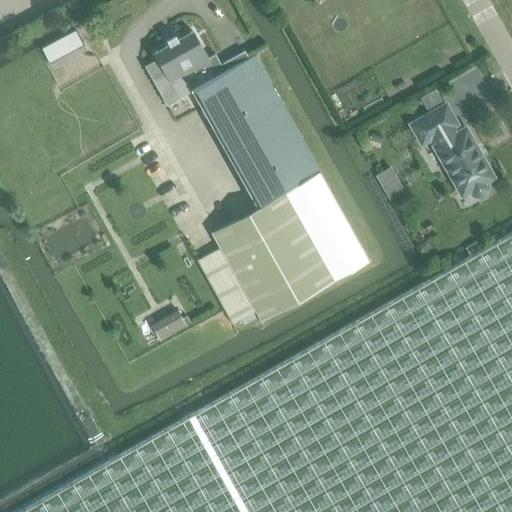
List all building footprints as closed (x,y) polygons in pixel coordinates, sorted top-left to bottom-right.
[(146,65),(144,66),(152,80),(158,90),(166,105),(193,91),(201,106),(257,207),(211,233),(219,247),(197,260),(232,323),(254,310),(260,320),(334,279),(369,261),(255,54),(248,57),(244,50),(226,60),(225,61),(220,64),(217,59),(217,58),(215,54),(207,59),(192,31),(191,32),(183,36),(176,40),(175,38),(167,43),(168,45),(153,53),(157,59),(146,65)] [(435,89),(420,98),(426,109),(441,100),(435,89)] [(446,104),(408,126),(419,147),(429,142),(459,195),(465,191),(467,195),(471,198),(475,199),(480,198),(484,196),(486,193),(488,189),(488,184),(486,180),(492,177),(481,156),(479,157),(474,150),(477,148),(465,128),(457,132),(453,125),(456,123),(446,104)] [(371,133),(368,145),(379,149),(382,137),(371,133)] [(511,511),(511,231),(15,511),(511,511)] [(178,310),(151,325),(160,341),(187,326),(178,310)]
